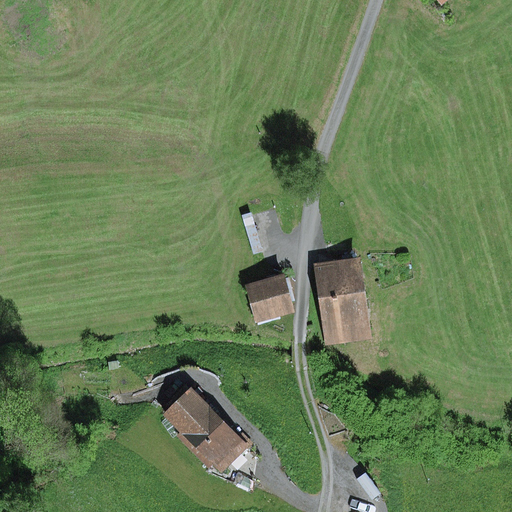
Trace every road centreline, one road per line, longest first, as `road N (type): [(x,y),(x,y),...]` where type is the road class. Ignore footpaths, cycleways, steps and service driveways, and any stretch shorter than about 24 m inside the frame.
road 1 (track): [(377,0),(310,195),(299,337)]
road 2 (track): [(325,511),(327,456),(300,370),(299,337)]
